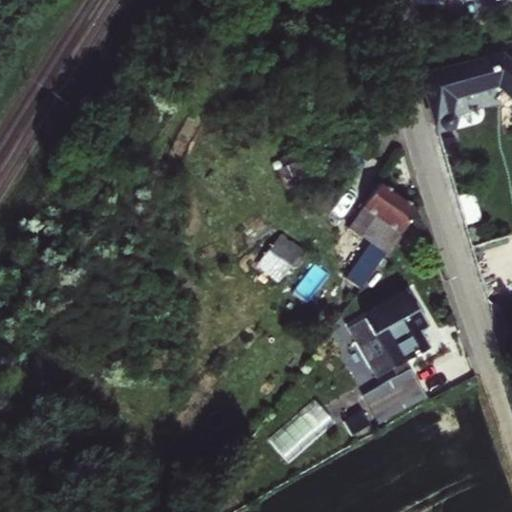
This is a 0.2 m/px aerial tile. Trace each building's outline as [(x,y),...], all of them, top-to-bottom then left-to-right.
[(423,86),(435,127),(447,131),(451,127),(454,122),(448,117),(453,98),(496,87),(511,100),(511,62),(510,65),(501,57),(461,69),(459,62),(427,72),(428,78),(423,86)] [(348,281),(361,290),(418,212),(399,199),(381,186),(348,231),(373,247),(348,281)] [(303,254),(281,238),(259,268),(282,284),(303,254)] [(366,320),(410,297),(405,288),(361,312),(366,320)] [(348,330),(376,379),(428,351),(424,342),(419,333),(428,329),(410,297),(366,320),(348,330)] [(409,372),(363,397),(379,425),(424,398),(409,372)]
